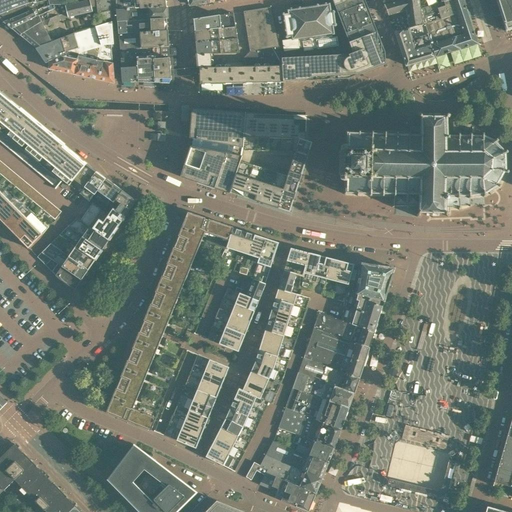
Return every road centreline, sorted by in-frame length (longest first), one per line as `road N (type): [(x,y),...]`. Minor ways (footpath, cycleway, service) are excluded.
road 1 (residential): [(418,246),(333,494)]
road 2 (residential): [(418,246),(312,233),(177,192)]
road 3 (residential): [(51,389),(133,295),(177,192)]
road 4 (residential): [(177,192),(67,127),(0,67)]
road 5 (residential): [(196,462),(51,389)]
road 6 (primary): [(19,422),(106,511)]
road 7 (residential): [(471,511),(502,394)]
